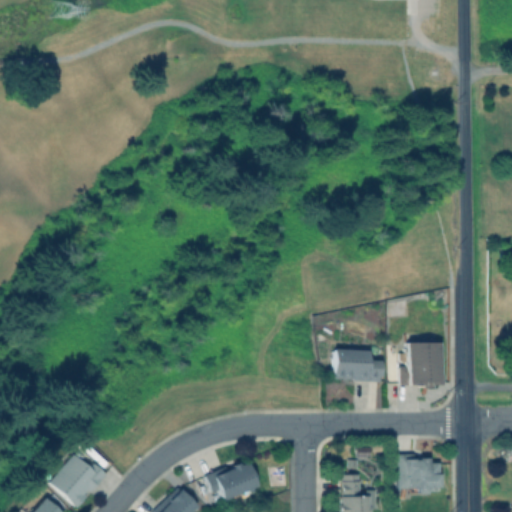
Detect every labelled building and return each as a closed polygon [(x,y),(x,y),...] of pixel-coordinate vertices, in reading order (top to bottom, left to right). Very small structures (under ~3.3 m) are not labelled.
[(434,340),(434,382),(424,382),(424,386),(414,386),(414,382),(393,382),(393,365),(399,365),(399,358),(395,358),(396,351),(399,351),(399,339),(434,340)] [(376,358),(375,379),(326,377),(327,346),(363,348),(362,357),(376,358)] [(365,445),(365,454),(352,453),(352,445),(365,445)] [(74,448),(81,455),(77,459),(83,465),(88,460),(100,472),(84,488),(82,486),(77,491),(79,493),(68,504),(42,479),(43,478),(40,475),(46,468),(49,471),(69,451),(70,452),(74,448)] [(407,457),(411,457),(411,455),(421,455),(422,460),(432,460),(432,474),(432,485),(429,485),(429,489),(423,489),(423,485),(418,485),(418,491),(409,492),(409,486),(389,486),(389,452),(407,451),(407,457)] [(354,457),(353,466),(343,466),(343,456),(354,457)] [(241,460),(250,483),(214,497),(210,488),(205,490),(198,474),(214,467),(215,469),(218,468),(219,469),(226,465),(225,463),(232,460),(233,463),(241,460)] [(354,472),(355,494),(361,494),(362,494),(372,494),(372,505),(362,505),(363,506),(363,510),(362,511),(332,511),(331,503),(332,502),(332,494),(335,494),(335,472),(354,472)] [(145,511),(174,486),(190,505),(181,511),(145,511)] [(17,511),(35,493),(54,511),(17,511)]
